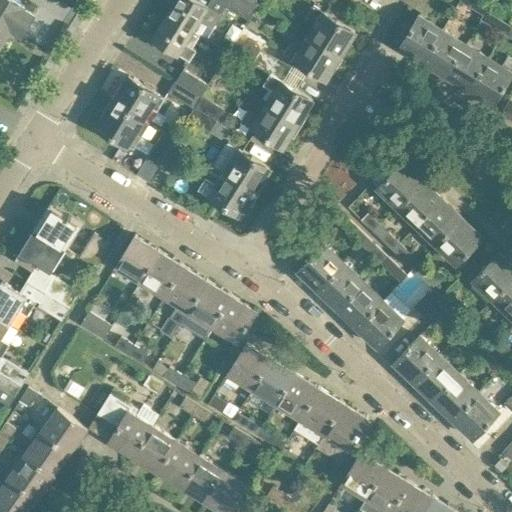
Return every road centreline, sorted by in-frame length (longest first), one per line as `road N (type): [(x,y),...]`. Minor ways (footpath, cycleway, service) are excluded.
road 1 (residential): [(505,511),(244,269)]
road 2 (residential): [(244,269),(380,54)]
road 3 (residential): [(244,269),(35,139)]
road 4 (residential): [(35,139),(122,0)]
